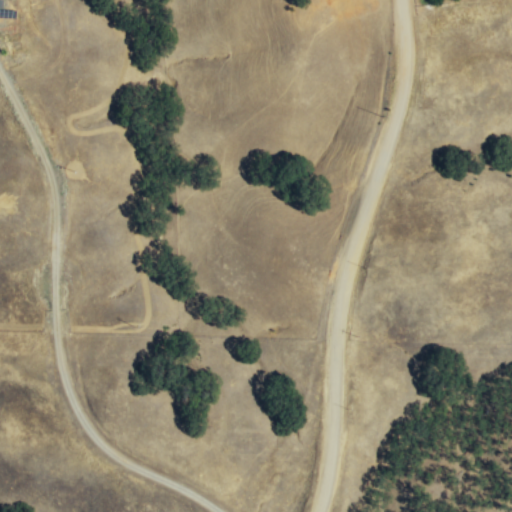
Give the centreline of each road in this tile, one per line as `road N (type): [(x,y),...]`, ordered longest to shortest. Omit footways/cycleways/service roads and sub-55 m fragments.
road 1 (residential): [(228,511),(120,452),(86,409),(66,324),(62,180),(0,46)]
road 2 (residential): [(324,511),(337,455),(351,286),(410,93),(410,0)]
